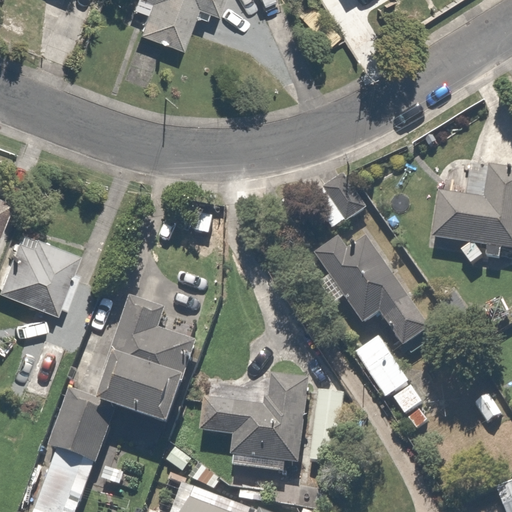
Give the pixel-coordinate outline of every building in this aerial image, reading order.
[(221,0),(135,0),(130,15),(138,17),(127,50),(175,65),(191,15),(215,22),(221,0)] [(428,202),(423,252),(511,259),(511,183),(489,181),(486,208),(428,202)] [(301,217),(317,244),(355,223),(340,195),(301,217)] [(68,273),(12,247),(0,271),(0,311),(41,331),(68,273)] [(427,344),(369,252),(349,265),(341,252),(309,272),(322,293),(314,299),(327,319),(335,314),(350,337),(369,325),(394,364),(427,344)] [(97,391),(90,412),(167,441),(187,388),(179,385),(190,355),(152,341),(160,320),(119,305),(88,388),(97,391)] [(76,350),(20,331),(18,330),(1,379),(19,385),(12,407),(41,418),(55,379),(65,382),(76,350)] [(375,348),(352,363),(394,427),(416,412),(375,348)] [(196,408),(192,448),(224,451),(222,469),(226,469),(225,482),(269,486),(271,474),(303,477),(312,390),(266,385),(263,414),(196,408)] [(56,399),(32,460),(79,478),(103,417),(56,399)] [(336,475),(339,404),(311,403),(308,474),(336,475)] [(195,456),(174,443),(164,460),(185,473),(195,456)] [(511,511),(511,492),(493,498),(497,511),(511,511)] [(213,511),(168,496),(162,511),(213,511)]
